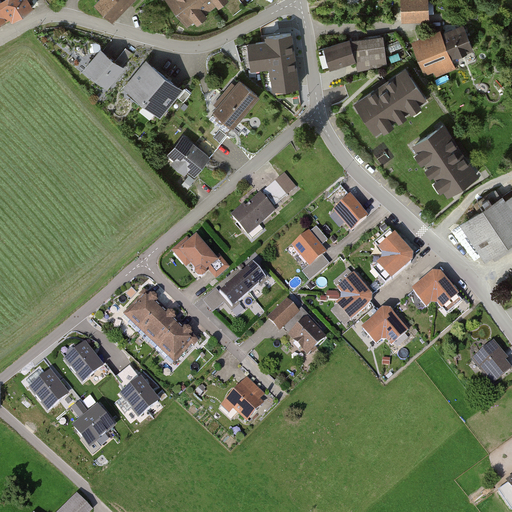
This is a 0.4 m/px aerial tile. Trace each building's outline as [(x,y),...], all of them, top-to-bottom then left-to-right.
[(1,0),(0,0),(0,22),(10,16),(1,0)] [(33,8),(27,0),(1,0),(10,16),(13,20),(33,8)] [(131,0),(102,0),(97,6),(112,21),(131,0)] [(217,0),(168,0),(187,23),(217,0)] [(403,0),(404,15),(427,14),(427,11),(432,11),(431,0),(403,0)] [(415,47),(424,68),(432,65),(436,75),(455,67),(451,57),(473,48),(464,27),(415,47)] [(293,34),(265,37),(265,43),(248,45),(251,72),(270,69),(273,91),(300,87),(293,34)] [(350,41),(318,50),(324,69),(355,60),(354,56),(384,53),(383,38),(350,42),(350,41)] [(124,65),(134,52),(127,46),(117,59),(124,65)] [(122,67),(102,51),(88,67),(90,68),(87,71),(96,78),(98,76),(109,84),(122,67)] [(386,65),(384,53),(354,56),(355,60),(360,70),(386,65)] [(164,76),(148,62),(128,86),(144,100),(164,76)] [(405,70),(357,103),(376,131),(425,98),(405,70)] [(180,89),(164,76),(144,100),(161,113),(180,89)] [(257,96),(241,82),(229,96),(227,94),(224,94),(221,97),(222,101),(224,102),(212,117),(228,130),(257,96)] [(191,94),(186,90),(179,98),(184,102),(191,94)] [(477,175),(444,126),(415,145),(449,194),(477,175)] [(223,141),(228,133),(220,128),(215,137),(223,141)] [(207,157),(184,138),(171,153),(178,159),(175,163),(185,171),(187,167),(194,173),(207,157)] [(294,188),(283,175),(263,192),(275,205),(294,188)] [(193,183),(187,178),(182,184),(188,188),(193,183)] [(368,216),(351,194),(333,208),(351,230),(368,216)] [(511,195),(503,202),(499,197),(458,225),(482,261),(511,241),(511,195)] [(274,212),(260,196),(246,208),(244,206),(232,216),(252,239),(263,230),(259,225),(274,212)] [(328,240),(317,227),(312,231),(323,244),(328,240)] [(328,253),(310,230),(293,244),(311,266),(328,253)] [(414,260),(414,254),(397,233),(378,248),(383,255),(377,260),(391,278),(414,260)] [(215,260),(195,236),(178,251),(200,276),(210,267),(217,275),(228,266),(220,256),(215,260)] [(254,265),(237,279),(249,294),(266,279),(254,265)] [(440,272),(435,272),(415,290),(431,308),(437,302),(443,308),(460,293),(440,272)] [(373,300),(374,294),(356,273),(338,288),(343,295),(337,300),(351,318),(373,300)] [(237,279),(220,294),(233,308),(249,294),(237,279)] [(217,290),(203,302),(213,313),(227,302),(217,290)] [(163,309),(147,294),(124,318),(140,333),(163,309)] [(298,311),(288,300),(270,318),(280,329),(298,311)] [(178,324),(163,309),(140,333),(155,348),(178,324)] [(390,309),(383,309),(365,327),(381,344),(387,339),(393,345),(409,329),(390,309)] [(325,337),(307,318),(290,335),(308,354),(325,337)] [(194,339),(178,324),(155,348),(171,363),(194,339)] [(505,361),(491,345),(472,361),(492,384),(509,370),(503,363),(505,361)] [(102,367),(85,347),(66,362),(84,383),(102,367)] [(131,367),(118,376),(128,390),(141,381),(131,367)] [(50,374),(31,388),(48,410),(67,395),(50,374)] [(159,403),(141,381),(122,396),(139,418),(159,403)] [(262,405),(244,387),(222,410),(232,419),(239,412),(247,420),(262,405)] [(86,413),(80,405),(73,410),(80,418),(86,413)] [(98,409),(74,427),(94,453),(99,448),(95,442),(113,428),(107,420),(110,418),(103,409),(100,412),(98,409)] [(511,480),(496,492),(510,511),(511,510),(511,480)] [(85,511),(88,509),(78,498),(62,511),(85,511)]
